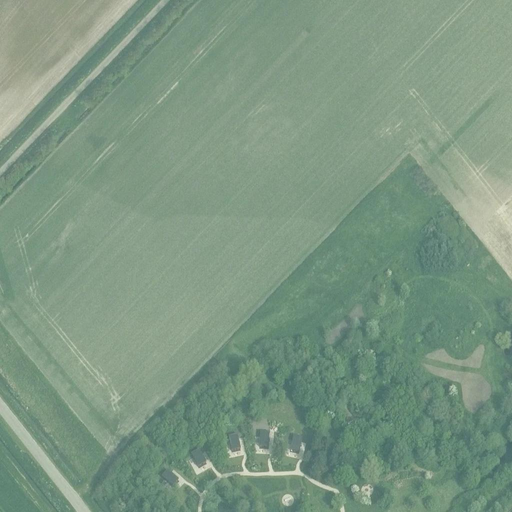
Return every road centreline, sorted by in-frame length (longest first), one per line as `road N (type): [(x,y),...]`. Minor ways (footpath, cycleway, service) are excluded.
road 1 (unclassified): [(0,179),(169,0)]
road 2 (unclassified): [(83,511),(0,406)]
